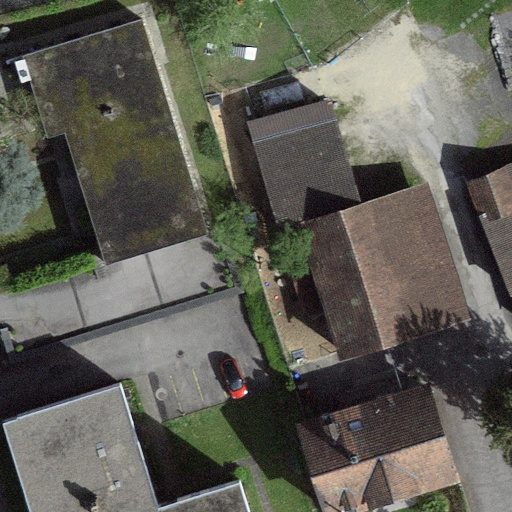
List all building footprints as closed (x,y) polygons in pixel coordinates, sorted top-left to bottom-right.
[(101,264),(102,267),(173,245),(204,235),(138,22),(45,51),(110,261),(101,264)] [(357,213),(327,108),(253,128),(284,236),(299,231),(339,356),(450,320),(411,195),(357,213)] [(511,171),(469,188),(511,299),(511,171)] [(178,499),(152,507),(130,437),(113,385),(14,416),(43,511),(248,511),(239,480),(178,499)] [(337,511),(452,477),(427,395),(391,406),(388,397),(372,402),(375,411),(300,434),(324,511),(337,511)]
